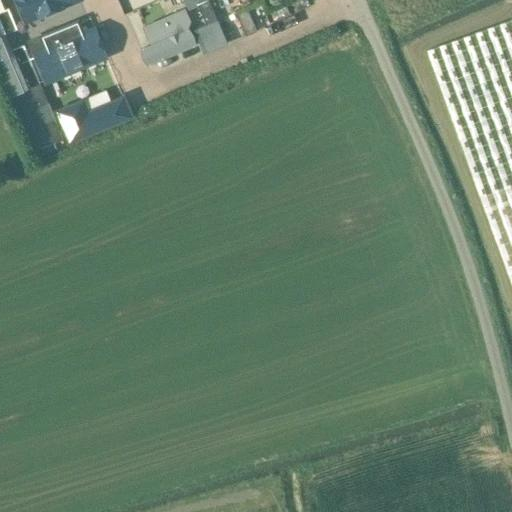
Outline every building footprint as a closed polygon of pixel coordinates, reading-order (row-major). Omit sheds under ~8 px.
[(0,0),(0,36),(17,29),(9,9),(4,11),(0,0)] [(77,0),(8,0),(21,31),(80,6),(77,0)] [(197,5),(204,20),(215,15),(209,0),(188,0),(192,7),(197,5)] [(256,32),(251,21),(247,10),(236,14),(241,25),(246,36),(247,36),(256,32)] [(216,49),(228,44),(223,33),(217,20),(215,15),(204,20),(216,49)] [(511,19),(426,50),(511,285),(511,19)] [(44,53),(30,59),(43,90),(108,63),(95,31),(80,37),(76,28),(40,43),(44,53)] [(166,42),(138,54),(145,70),(195,49),(188,33),(178,37),(174,28),(162,33),(166,42)] [(32,96),(12,105),(27,142),(35,159),(57,150),(55,143),(63,140),(46,98),(43,91),(32,96)] [(83,102),(54,114),(69,150),(132,124),(122,99),(88,114),(83,102)]
